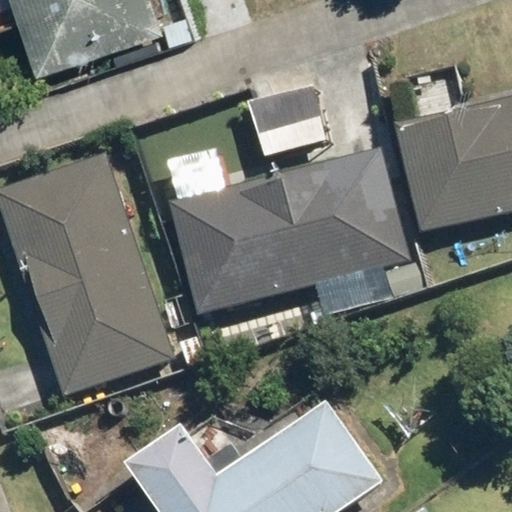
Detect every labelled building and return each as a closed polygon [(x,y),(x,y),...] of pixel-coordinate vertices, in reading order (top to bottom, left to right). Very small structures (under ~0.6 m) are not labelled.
[(0,0),(0,32),(34,22),(50,70),(177,28),(167,0),(0,0)] [(260,105),(277,163),(340,145),(323,87),(260,105)] [(511,105),(412,130),(437,237),(511,219),(511,105)] [(428,294),(391,152),(238,192),(227,151),(174,165),(215,319),(326,290),(334,318),(428,294)] [(188,358),(115,156),(5,195),(37,282),(45,279),(67,340),(55,344),(76,399),(188,358)] [(196,432),(143,471),(172,511),(360,511),(399,484),(343,407),(274,457),(263,441),(223,470),(196,432)]
